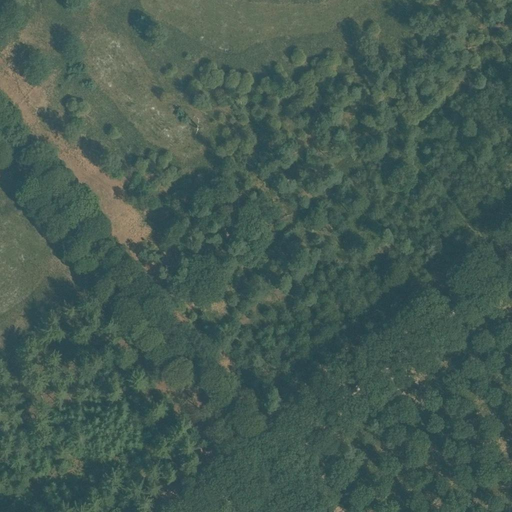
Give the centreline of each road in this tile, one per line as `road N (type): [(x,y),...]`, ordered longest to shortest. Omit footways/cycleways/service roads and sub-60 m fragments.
road 1 (track): [(0,140),(298,511)]
road 2 (track): [(202,511),(511,262)]
